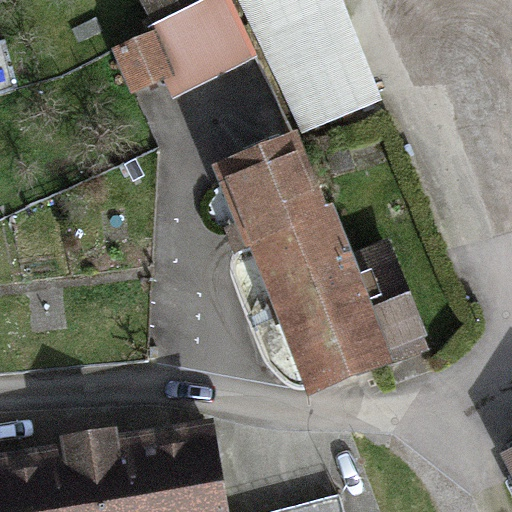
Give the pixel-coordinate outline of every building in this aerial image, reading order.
[(318,0),(247,0),(307,135),(367,109),(318,0)] [(217,17),(117,60),(142,120),(243,77),(217,17)] [(284,136),(218,165),(315,385),(381,356),(284,136)] [(222,511),(207,424),(0,461),(0,511),(222,511)] [(339,511),(337,500),(286,511),(339,511)]
